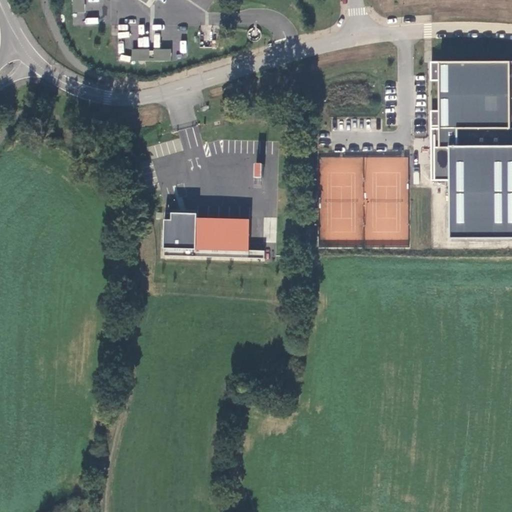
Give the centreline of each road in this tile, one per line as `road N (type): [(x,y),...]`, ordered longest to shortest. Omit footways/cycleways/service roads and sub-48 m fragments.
road 1 (unclassified): [(43,69),(87,91),(138,99),(361,38)]
road 2 (unclassified): [(361,38),(511,31)]
